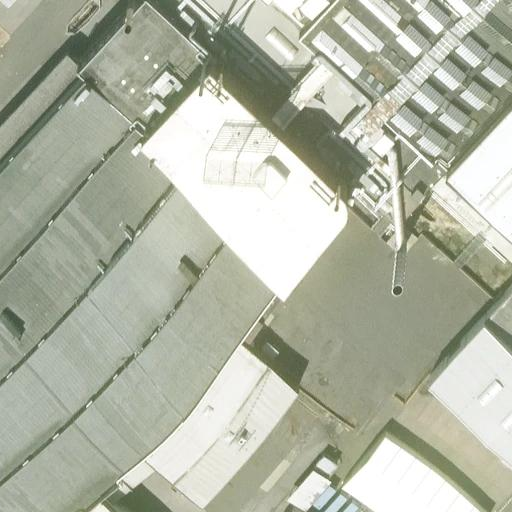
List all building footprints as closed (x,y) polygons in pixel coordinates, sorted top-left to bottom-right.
[(87,60),(289,250),(349,180),(351,176),(352,173),(352,169),(350,165),(349,162),(170,0),(127,0),(79,51),(87,60)] [(511,511),(511,0),(170,0),(349,162),(398,217),(434,178),(511,251),(511,511)] [(0,149),(87,60),(79,51),(69,43),(0,116),(0,149)] [(0,511),(172,511),(105,449),(150,400),(241,300),(289,250),(87,60),(0,149),(0,511)] [(373,329),(413,367),(487,290),(425,231),(402,255),(364,219),(314,273),(373,329)] [(289,250),(241,300),(302,358),(362,414),(400,374),(362,339),(373,329),(314,273),(289,250)] [(241,300),(150,400),(209,457),(302,358),(241,300)] [(337,426),(326,437),(341,451),(351,440),(337,426)] [(301,464),(309,472),(318,480),(343,454),(341,451),(326,437),(301,464)] [(334,511),(342,504),(318,480),(309,472),(292,490),(315,511),(334,511)]
